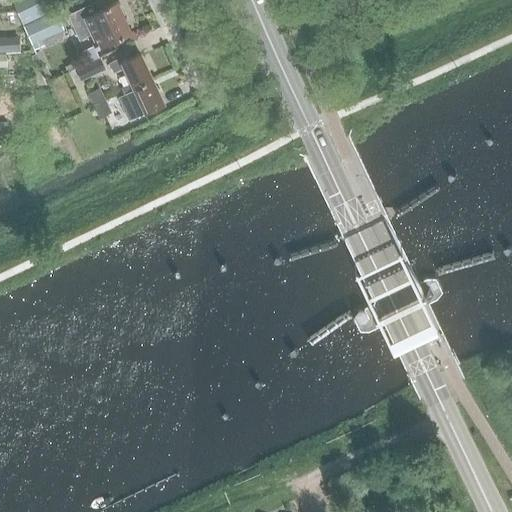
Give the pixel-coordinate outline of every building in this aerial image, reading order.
[(9,0),(22,25),(47,13),(41,1),(31,6),(28,0),(9,0)] [(77,11),(67,16),(78,39),(89,34),(96,49),(108,43),(110,42),(119,38),(129,33),(115,3),(102,9),(99,1),(77,11)] [(54,12),(21,27),(24,33),(32,51),(44,45),(41,40),(63,30),(54,12)] [(0,36),(0,53),(18,52),(18,37),(4,38),(4,37),(0,36)] [(122,43),(119,38),(110,42),(113,47),(122,43)] [(121,93),(150,80),(138,54),(119,64),(117,59),(107,64),(112,74),(122,69),(129,84),(119,88),(121,93)] [(103,68),(98,59),(75,71),(80,80),(103,68)] [(161,105),(150,80),(121,93),(124,98),(133,93),(143,113),(161,105)] [(93,106),(104,101),(98,88),(87,93),(93,106)] [(104,101),(93,106),(99,119),(110,114),(104,101)] [(336,241),(341,242),(390,219),(394,214),(391,208),(384,208),(337,231),(333,236),(336,241)] [(359,333),(368,332),(384,326),(436,300),(442,292),(434,275),(424,275),(356,307),(350,315),(359,333)] [(458,511),(453,499),(439,505),(442,511),(458,511)]
